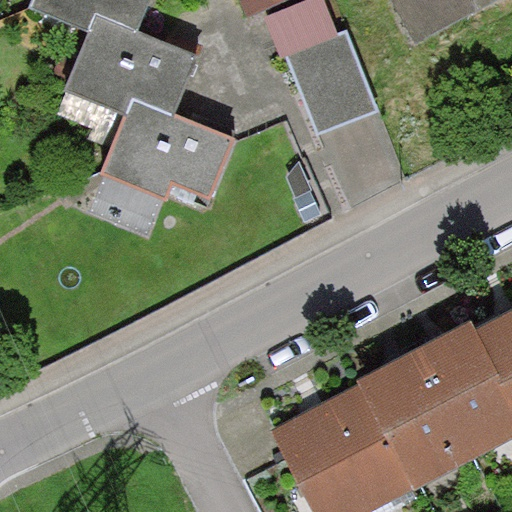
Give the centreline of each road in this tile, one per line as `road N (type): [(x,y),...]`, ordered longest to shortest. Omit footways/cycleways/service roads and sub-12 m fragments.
road 1 (residential): [(166,367),(511,197)]
road 2 (residential): [(0,452),(166,367)]
road 3 (unclassified): [(166,367),(237,511)]
